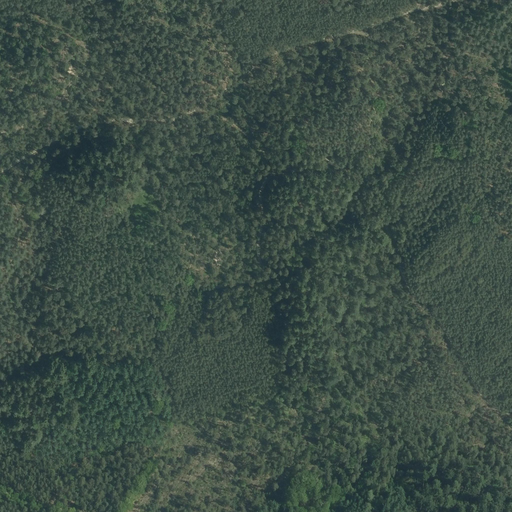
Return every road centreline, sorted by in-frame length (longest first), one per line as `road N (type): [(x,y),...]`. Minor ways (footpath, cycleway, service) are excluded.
road 1 (track): [(204,0),(236,56),(252,140),(287,166),(343,169),(385,225),(418,306),(435,317),(503,417)]
road 2 (track): [(241,82),(177,118),(113,119),(73,130),(0,173)]
road 3 (track): [(241,78),(283,50),(456,0)]
